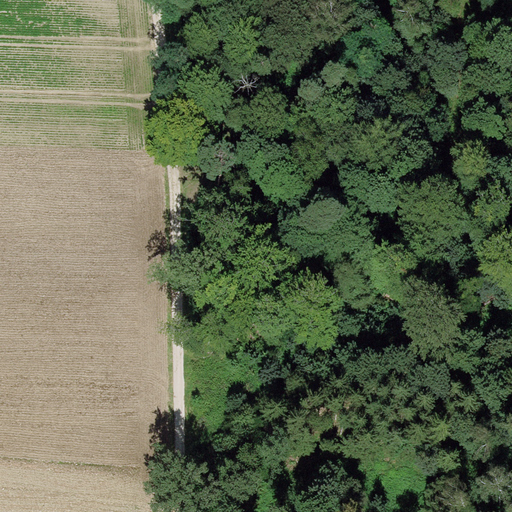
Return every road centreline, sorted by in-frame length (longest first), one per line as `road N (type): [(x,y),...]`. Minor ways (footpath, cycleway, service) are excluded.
road 1 (track): [(162,0),(186,511)]
road 2 (track): [(476,0),(462,161),(414,207),(349,211),(278,202),(175,153)]
